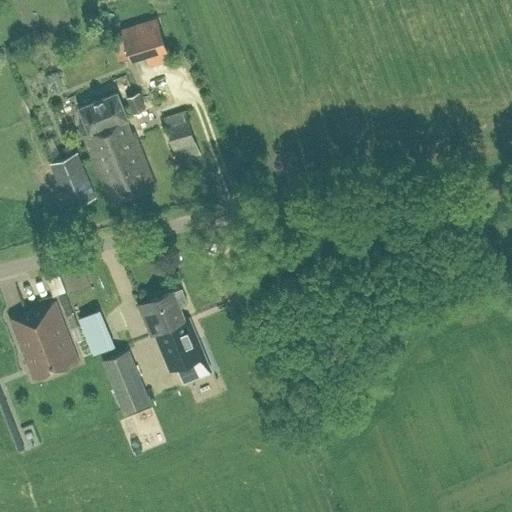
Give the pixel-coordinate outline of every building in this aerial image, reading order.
[(144,24),(119,29),(123,49),(137,46),(135,37),(146,34),(144,24)] [(121,49),(125,61),(161,51),(158,39),(121,49)] [(167,55),(144,63),(157,99),(180,91),(167,55)] [(51,61),(35,68),(43,87),(59,81),(51,61)] [(119,70),(111,73),(125,111),(139,106),(133,89),(127,91),(119,70)] [(125,134),(119,119),(127,116),(123,106),(120,100),(116,91),(77,106),(78,107),(85,125),(87,124),(90,131),(83,134),(111,204),(155,186),(133,131),(125,134)] [(48,96),(51,110),(74,105),(71,92),(48,96)] [(184,108),(163,116),(178,161),(200,153),(184,108)] [(68,206),(94,196),(76,151),(50,161),(68,206)] [(187,301),(181,286),(173,289),(137,304),(150,334),(154,332),(169,368),(177,365),(183,380),(210,369),(189,316),(185,317),(179,304),(187,301)] [(78,360),(54,298),(9,316),(22,351),(24,350),(28,359),(27,360),(33,377),(78,360)] [(123,409),(148,399),(128,349),(102,359),(123,409)]
